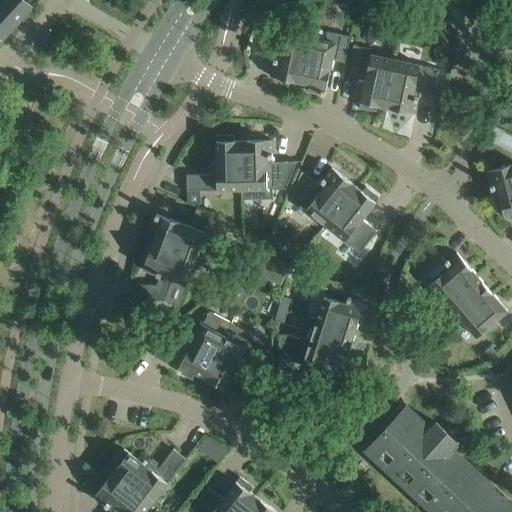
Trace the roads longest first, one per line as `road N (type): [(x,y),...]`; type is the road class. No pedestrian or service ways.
road 1 (tertiary): [(152,49),(94,159),(49,278),(27,357),(7,511)]
road 2 (tertiary): [(27,511),(35,429),(68,285),(112,168),(172,60)]
road 3 (residential): [(342,511),(319,487),(206,414),(68,380)]
road 4 (residential): [(440,192),(332,125),(172,60)]
road 5 (residential): [(68,380),(95,275),(151,147)]
road 6 (residential): [(477,50),(458,84),(466,154),(440,192)]
road 7 (residential): [(52,511),(68,380)]
